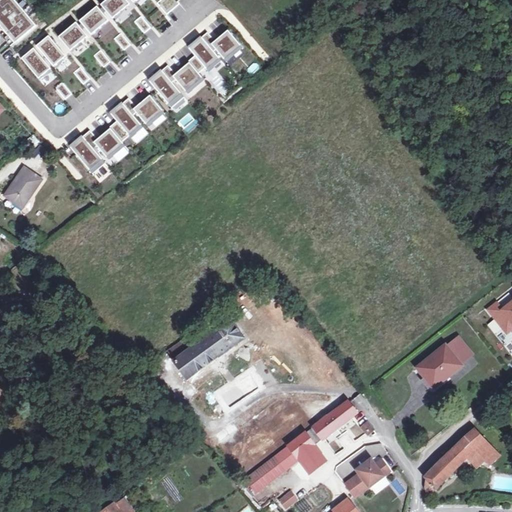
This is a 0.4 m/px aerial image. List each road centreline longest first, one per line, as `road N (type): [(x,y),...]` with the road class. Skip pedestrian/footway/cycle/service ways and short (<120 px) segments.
road 1 (residential): [(0,67),(58,129),(206,8)]
road 2 (residential): [(511,386),(423,465),(416,481)]
